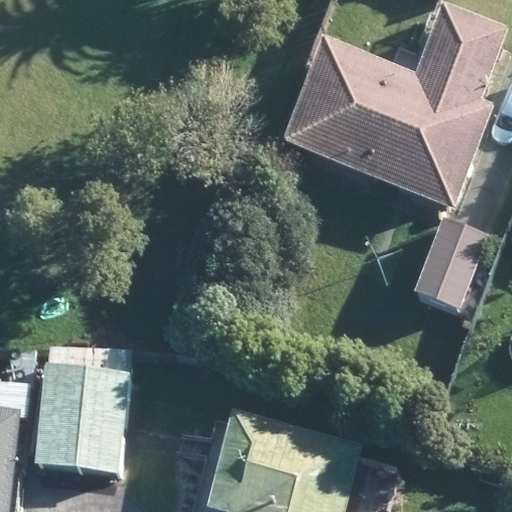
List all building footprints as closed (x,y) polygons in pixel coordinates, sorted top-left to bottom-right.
[(487,105),(508,50),(511,40),(511,34),(451,9),(422,80),(411,75),(337,44),(294,150),(399,192),(406,195),(445,210),(461,217),(503,111),(487,105)] [(493,238),(481,235),(449,222),(423,290),(421,296),(464,313),(493,238)] [(127,440),(129,425),(136,357),(55,348),(41,469),(123,478),(127,440)] [(441,349),(432,373),(448,379),(456,356),(441,349)] [(9,413),(0,411),(0,511),(15,511),(26,414),(9,413)] [(352,511),(366,463),(368,450),(241,417),(239,427),(215,511),(352,511)]
